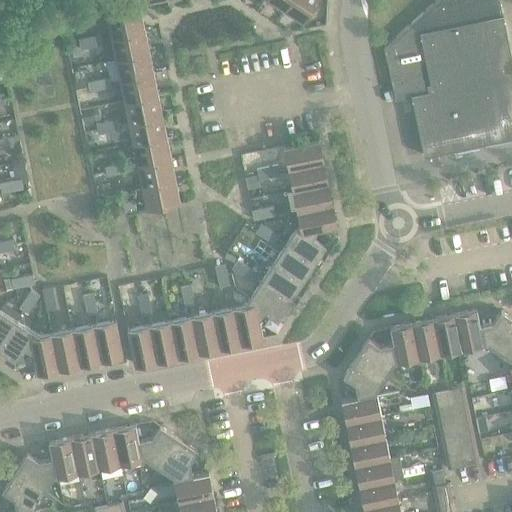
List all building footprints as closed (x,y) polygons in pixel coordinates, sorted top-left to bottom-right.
[(270,0),(283,8),(288,0),(270,0)] [(315,0),(288,0),(283,8),(302,21),(315,0)] [(435,0),(384,47),(395,100),(411,97),(423,156),(486,143),(486,142),(511,137),(511,61),(499,0),(435,0)] [(140,9),(106,16),(110,37),(144,30),(140,9)] [(144,30),(110,37),(114,58),(149,51),(144,30)] [(92,47),(102,44),(100,35),(90,37),(92,47)] [(92,47),(90,37),(79,39),(81,49),(92,47)] [(149,51),(114,58),(119,80),(153,73),(149,51)] [(85,70),(73,73),(76,89),(89,87),(87,81),(85,70)] [(153,73),(119,80),(123,101),(157,94),(153,73)] [(109,77),(98,79),(100,89),(111,86),(109,77)] [(89,91),(100,89),(98,79),(87,81),(89,87),(89,91)] [(157,94),(123,101),(127,122),(162,115),(157,94)] [(93,107),(82,110),(84,123),(96,121),(93,107)] [(162,115),(127,122),(132,144),(166,137),(162,115)] [(115,120),(107,122),(109,131),(117,129),(115,120)] [(96,124),(98,133),(109,131),(107,122),(96,124)] [(13,135),(1,138),(3,148),(15,145),(13,135)] [(166,137),(132,144),(136,165),(170,158),(166,137)] [(289,167),(322,160),(318,139),(284,146),(289,167)] [(170,158),(136,165),(140,186),(175,179),(170,158)] [(322,160),(289,167),(293,189),(327,182),(322,160)] [(127,162),(116,163),(118,173),(128,171),(129,171),(127,162)] [(107,176),(118,173),(116,163),(105,166),(107,176)] [(259,179),(280,175),(278,165),(257,170),(258,175),(259,179)] [(258,175),(245,178),(248,189),(260,186),(259,179),(258,175)] [(19,178),(10,180),(12,190),(21,188),(19,178)] [(175,179),(140,186),(145,208),(179,201),(175,179)] [(0,185),(1,192),(12,190),(10,180),(0,182),(0,185)] [(327,182),(293,189),(297,210),(331,203),(327,182)] [(124,212),(136,209),(134,199),(122,202),(124,212)] [(296,225),(313,236),(317,230),(336,226),(331,203),(297,210),(299,221),(296,225)] [(252,209),(254,219),(275,215),(273,205),(252,209)] [(273,244),(278,235),(261,224),(255,232),(273,244)] [(284,244),(314,264),(326,245),(313,236),(296,225),(284,244)] [(13,239),(2,242),(4,251),(15,249),(13,239)] [(272,262),(302,282),(314,264),(284,244),(272,262)] [(237,260),(232,267),(250,280),(256,271),(237,260)] [(302,282),(272,262),(260,281),(290,301),(302,282)] [(224,263),(215,265),(220,287),(228,284),(224,263)] [(30,274),(22,276),(24,286),(32,284),(30,274)] [(13,288),(24,286),(22,276),(11,278),(13,288)] [(290,301),(260,281),(247,299),(264,310),(277,319),(290,301)] [(185,307),(195,305),(190,284),(180,286),(185,307)] [(52,287),(43,289),(47,310),(57,308),(52,287)] [(31,289),(25,298),(34,303),(39,294),(31,289)] [(87,315),(97,313),(92,292),(83,294),(87,315)] [(142,315),(152,313),(148,293),(138,294),(142,315)] [(27,313),(34,303),(25,298),(19,307),(27,313)] [(234,307),(241,341),(263,337),(259,317),(264,310),(247,299),(243,305),(234,307)] [(213,312),(220,346),(241,341),(234,307),(213,312)] [(0,345),(17,320),(0,308),(0,345)] [(454,314),(462,348),(483,344),(479,326),(480,326),(477,309),(454,314)] [(479,326),(483,344),(487,343),(501,352),(511,335),(511,318),(504,313),(501,311),(493,323),(480,326),(479,326)] [(192,316),(199,350),(220,346),(213,312),(192,316)] [(433,318),(440,353),(462,348),(454,314),(433,318)] [(170,320),(178,355),(199,350),(192,316),(170,320)] [(412,322),(419,357),(440,353),(433,318),(412,322)] [(17,320),(0,345),(0,350),(17,362),(25,349),(36,332),(17,320)] [(95,324),(102,358),(123,354),(116,320),(95,324)] [(149,325),(156,359),(178,355),(170,320),(149,325)] [(393,342),(394,342),(398,361),(419,357),(412,322),(390,327),(393,342)] [(102,358),(95,324),(73,328),(81,363),(102,358)] [(156,359),(149,325),(128,329),(135,363),(156,359)] [(81,363),(73,328),(52,333),(59,367),(81,363)] [(59,367),(52,333),(41,335),(36,332),(25,349),(33,354),(36,372),(59,367)] [(511,335),(501,352),(511,359),(511,335)] [(394,342),(393,342),(379,345),(368,337),(355,356),(385,376),(394,362),(398,361),(394,342)] [(355,384),(358,397),(358,398),(376,394),(375,390),(385,376),(355,356),(343,375),(355,384)] [(463,386),(433,393),(448,468),(479,462),(463,386)] [(358,398),(358,397),(342,400),(346,422),(381,415),(376,394),(358,398)] [(346,422),(351,443),(385,436),(381,415),(346,422)] [(113,429),(121,463),(142,458),(138,440),(139,439),(136,424),(113,429)] [(152,437),(139,439),(138,440),(142,458),(146,457),(159,466),(178,438),(159,425),(152,437)] [(92,433),(99,465),(99,467),(121,463),(113,429),(92,433)] [(71,437),(78,472),(99,467),(99,465),(92,433),(71,437)] [(351,443),(355,465),(399,456),(399,455),(389,457),(385,436),(351,443)] [(52,457),(53,457),(57,476),(78,472),(71,437),(48,442),(52,457)] [(178,438),(159,466),(174,476),(175,479),(192,475),(191,474),(189,462),(196,451),(178,438)] [(15,471),(44,491),(54,477),(57,476),(53,457),(52,457),(40,460),(28,452),(15,471)] [(355,465),(359,486),(394,479),(394,478),(403,476),(399,456),(355,465)] [(15,499),(18,511),(35,508),(34,505),(44,491),(15,471),(2,490),(15,499)] [(175,479),(179,500),(212,493),(208,471),(191,474),(192,475),(175,479)] [(364,507),(398,500),(394,479),(359,486),(364,507)] [(438,511),(448,511),(454,511),(448,482),(433,486),(438,511)] [(216,511),(212,493),(179,500),(181,511),(216,511)] [(400,511),(398,500),(364,507),(364,511),(400,511)] [(124,511),(122,501),(92,508),(93,511),(124,511)]
